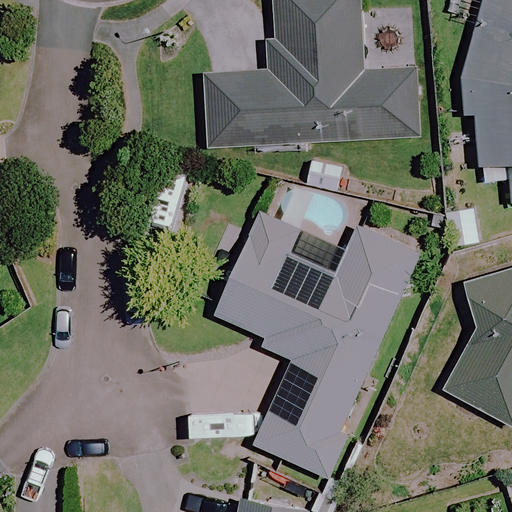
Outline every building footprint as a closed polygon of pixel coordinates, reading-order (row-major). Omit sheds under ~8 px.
[(368,72),(364,0),(275,0),(279,72),(210,76),(213,148),(420,137),(416,69),(368,72)] [(511,0),(478,0),(455,121),(489,127),(483,160),(511,165),(511,0)] [(480,208),(449,211),(454,248),(484,245),(480,208)] [(264,213),(223,318),(265,334),(260,346),(295,359),(262,447),(336,475),(422,248),(360,225),(343,270),(292,250),(301,227),(264,213)] [(511,265),(464,280),(477,324),(442,387),(511,424),(511,265)] [(309,511),(246,501),(243,511),(309,511)]
